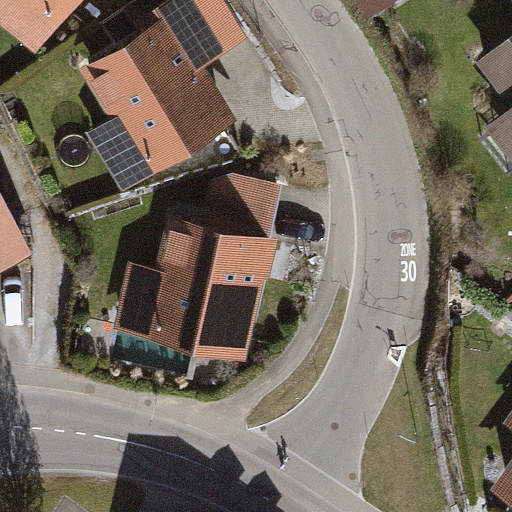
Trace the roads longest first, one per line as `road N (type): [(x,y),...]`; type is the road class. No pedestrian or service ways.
road 1 (residential): [(281,508),(359,392),(394,281),(377,144),(361,97),(303,0)]
road 2 (residential): [(0,429),(153,449),(281,508)]
